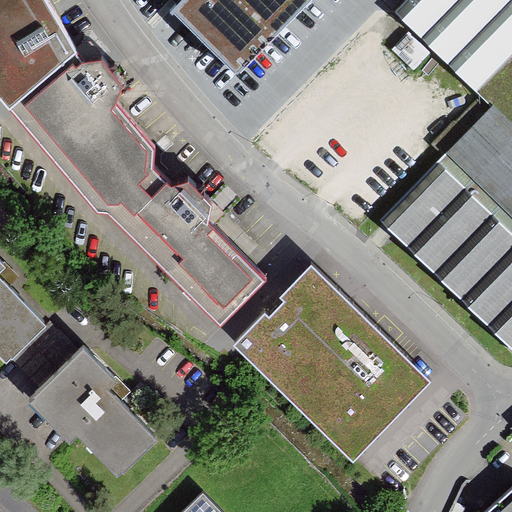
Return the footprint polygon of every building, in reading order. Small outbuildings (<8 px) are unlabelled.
[(0,0),(0,94),(9,105),(75,47),(47,0),(0,0)] [(178,0),(172,7),(237,71),(306,0),(178,0)] [(491,106),(511,124),(511,0),(404,0),(394,11),(491,106)] [(444,108),(371,38),(337,73),(409,144),(444,108)] [(83,57),(75,47),(9,105),(96,208),(107,209),(220,321),(266,275),(207,217),(212,199),(204,191),(204,183),(196,183),(188,175),(170,180),(153,163),(154,144),(116,98),(123,81),(116,72),(117,64),(108,63),(102,54),(83,57)] [(511,124),(491,106),(487,110),(477,100),(457,121),(456,120),(433,144),(443,154),(380,219),(511,348),(511,124)] [(0,259),(0,352),(8,360),(45,324),(0,277),(0,267),(4,264),(0,259)] [(311,260),(234,340),(353,457),(431,376),(311,260)] [(83,343),(30,394),(70,435),(77,429),(118,471),(155,435),(105,383),(114,375),(83,343)] [(511,511),(511,485),(483,511),(511,511)] [(218,511),(204,497),(189,511),(218,511)]
